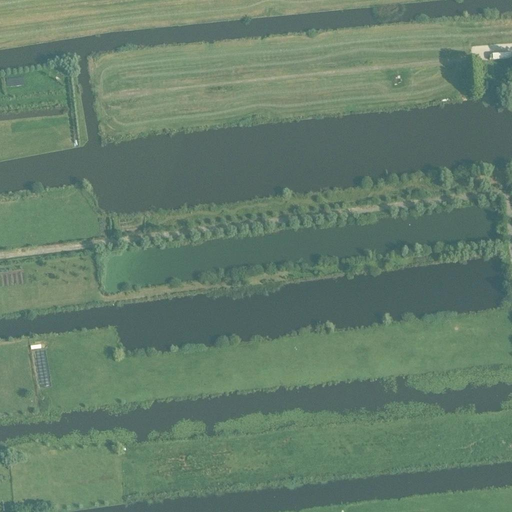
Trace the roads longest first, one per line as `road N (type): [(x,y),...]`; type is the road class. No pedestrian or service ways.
road 1 (track): [(511,252),(506,193),(0,255)]
road 2 (track): [(511,56),(108,95)]
road 3 (unknown): [(205,0),(0,23)]
